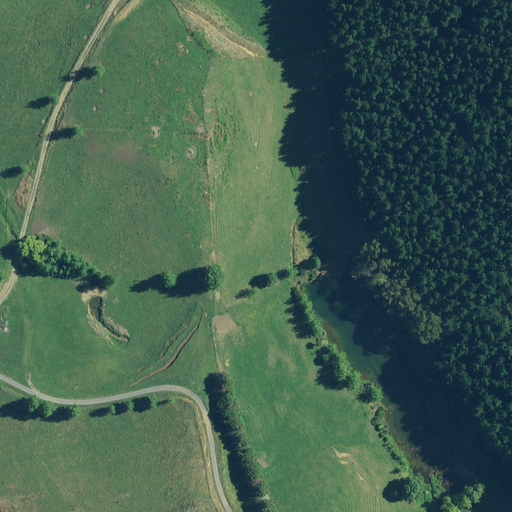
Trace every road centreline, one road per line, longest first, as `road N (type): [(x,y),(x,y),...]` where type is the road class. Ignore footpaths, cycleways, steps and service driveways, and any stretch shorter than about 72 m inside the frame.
road 1 (track): [(0,307),(33,248),(43,162),(60,111),(117,0)]
road 2 (unknown): [(0,367),(74,397),(167,385),(190,390),(203,406),(211,477),(225,511)]
